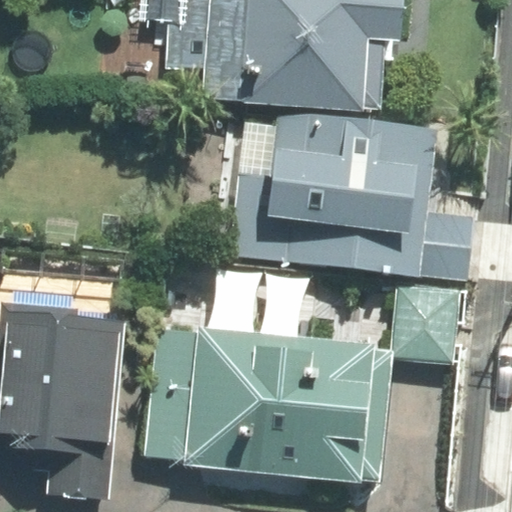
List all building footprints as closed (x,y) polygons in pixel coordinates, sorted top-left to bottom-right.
[(401,48),(404,0),(171,0),(164,88),(373,105),(377,46),(401,48)] [(418,272),(430,129),(244,114),(231,256),(418,272)] [(448,361),(454,286),(395,281),(389,356),(448,361)] [(0,440),(106,448),(115,319),(0,311),(0,440)] [(385,348),(160,323),(144,459),(370,484),(385,348)]
